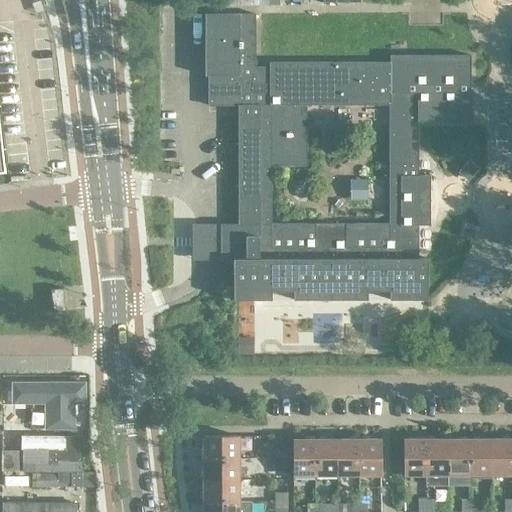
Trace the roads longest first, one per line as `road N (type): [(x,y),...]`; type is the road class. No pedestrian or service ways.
road 1 (residential): [(120,389),(511,385)]
road 2 (residential): [(45,195),(15,0)]
road 3 (tertiary): [(71,0),(91,158),(104,190)]
road 4 (tertiary): [(104,190),(96,0)]
road 5 (tertiary): [(115,344),(104,190)]
road 6 (tertiary): [(135,511),(120,389)]
